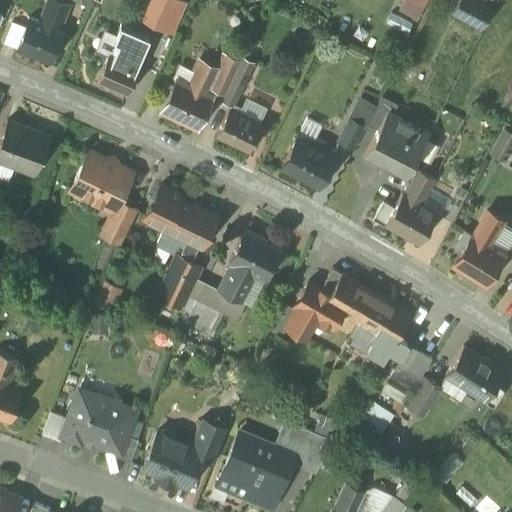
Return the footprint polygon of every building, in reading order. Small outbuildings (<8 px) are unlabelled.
[(48,0),(40,21),(30,17),(29,16),(25,26),(17,47),(50,60),(62,29),(59,28),(69,3),(61,0),(48,0)] [(492,9),(474,0),(458,0),(453,11),(483,27),(492,9)] [(25,26),(12,21),(4,41),(17,47),(25,26)] [(123,23),(110,54),(126,61),(140,30),(123,23)] [(110,54),(109,53),(97,80),(127,93),(138,67),(126,61),(110,54)] [(240,61),(225,54),(218,68),(215,75),(230,82),(238,65),(240,61)] [(218,68),(199,60),(187,85),(206,94),(215,75),(218,68)] [(230,82),(226,91),(238,96),(250,71),(238,65),(230,82)] [(187,85),(178,80),(164,109),(196,125),(210,96),(206,94),(187,85)] [(376,106),(367,123),(378,129),(387,111),(393,114),(398,103),(382,95),(376,106)] [(376,106),(361,97),(350,118),(364,126),(365,127),(367,123),(376,106)] [(261,123),(229,107),(216,134),(248,150),(261,123)] [(393,114),(387,111),(378,129),(366,152),(380,160),(381,157),(408,171),(417,154),(425,138),(428,132),(393,114)] [(349,118),(338,140),(352,147),(364,126),(350,118),(349,118)] [(50,135),(7,120),(0,139),(0,158),(15,164),(15,165),(35,172),(42,154),(43,155),(50,135)] [(511,128),(502,123),(496,135),(506,140),(511,128)] [(334,156),(310,143),(312,138),(300,132),(297,137),(281,167),(318,186),(334,156)] [(438,145),(425,138),(417,154),(429,161),(438,145)] [(131,171),(89,150),(71,188),(95,200),(96,197),(113,205),(111,208),(112,209),(113,209),(118,199),(131,171)] [(436,178),(418,167),(403,192),(421,203),(436,178)] [(182,194),(161,184),(145,218),(164,227),(156,243),(171,250),(175,249),(177,243),(195,252),(199,244),(202,245),(217,215),(180,197),(182,194)] [(403,192),(402,192),(394,207),(383,200),(374,216),(385,222),(384,223),(419,243),(437,212),(421,203),(403,192)] [(462,201),(451,195),(441,214),(453,221),(462,201)] [(136,208),(118,199),(113,209),(112,209),(101,231),(120,241),(136,208)] [(503,219),(488,210),(473,234),(488,243),(503,219)] [(279,247),(245,229),(229,260),(233,262),(253,272),(263,277),(271,263),(277,266),(285,251),(279,248),(279,247)] [(473,234),(472,233),(472,234),(464,229),(454,245),(462,249),(454,263),(485,283),(504,253),(488,243),(473,234)] [(176,253),(156,296),(181,308),(188,293),(201,265),(176,253)] [(253,272),(233,262),(219,288),(240,299),(253,272)] [(341,272),(333,267),(325,281),(333,286),(341,272)] [(330,292),(309,280),(293,306),(295,307),(285,323),(306,336),(317,318),(331,327),(340,311),(358,321),(375,292),(341,272),(333,286),(330,292)] [(375,292),(358,321),(359,322),(350,338),(383,358),(392,342),(393,342),(410,313),(375,292)] [(197,297),(188,293),(181,308),(189,312),(197,297)] [(224,311),(197,297),(189,312),(185,321),(212,334),(224,311)] [(503,371),(464,346),(445,374),(492,405),(503,389),(495,384),(503,371)] [(18,357),(0,350),(0,380),(8,384),(18,357)] [(425,376),(406,405),(422,415),(441,386),(425,376)] [(0,380),(0,416),(10,420),(22,389),(8,384),(0,380)] [(115,399),(98,393),(95,394),(94,394),(92,400),(77,395),(69,417),(63,434),(80,440),(82,435),(119,449),(120,450),(126,434),(135,409),(116,402),(115,399)] [(69,417),(51,410),(42,433),(60,440),(63,434),(69,417)] [(226,429),(201,418),(191,443),(203,449),(200,457),(213,462),(226,429)] [(333,439),(289,421),(280,443),(295,449),(291,457),(317,468),(333,439)] [(176,433),(166,429),(161,431),(158,430),(143,467),(161,474),(159,479),(171,484),(173,479),(188,485),(200,457),(203,449),(191,443),(178,438),(176,433)] [(288,451),(239,431),(221,473),(248,484),(244,493),(266,502),(274,484),(277,479),(282,481),(290,463),(284,460),(288,451)] [(126,434),(120,450),(119,449),(116,456),(130,461),(139,439),(126,434)] [(345,481),(333,507),(332,507),(329,511),(353,511),(364,490),(345,481)] [(14,511),(20,496),(0,488),(0,511),(14,511)] [(392,494),(378,511),(399,511),(406,504),(392,494)] [(29,511),(50,511),(52,509),(33,501),(29,511)]
